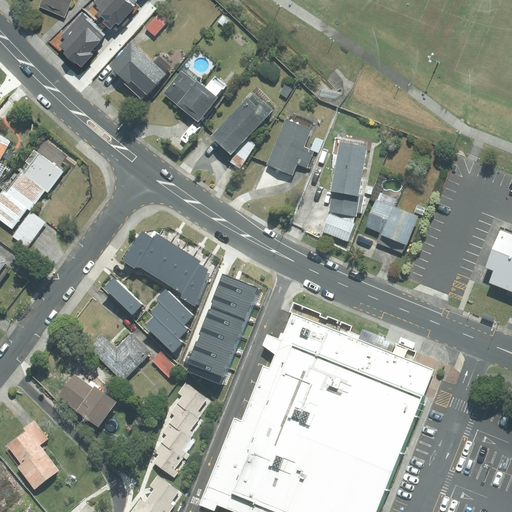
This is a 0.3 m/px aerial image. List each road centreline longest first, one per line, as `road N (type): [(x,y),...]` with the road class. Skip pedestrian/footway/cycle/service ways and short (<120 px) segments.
road 1 (secondary): [(148,171),(332,281),(511,353)]
road 2 (residential): [(148,171),(0,370)]
road 3 (secondary): [(0,33),(148,171)]
